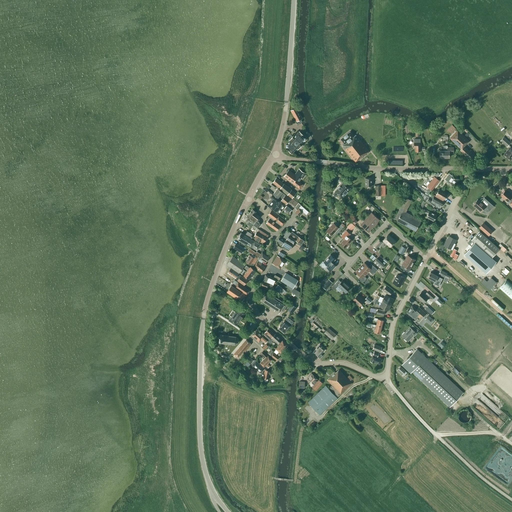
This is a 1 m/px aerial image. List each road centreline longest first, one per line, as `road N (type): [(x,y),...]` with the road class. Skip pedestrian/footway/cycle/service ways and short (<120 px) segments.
road 1 (tertiary): [(227,511),(211,491),(200,442),(202,318),(249,197)]
road 2 (tertiary): [(470,170),(274,154)]
road 3 (tertiary): [(274,154),(293,0)]
road 4 (residential): [(383,377),(319,363),(259,316)]
road 5 (residential): [(383,377),(396,314),(425,258)]
